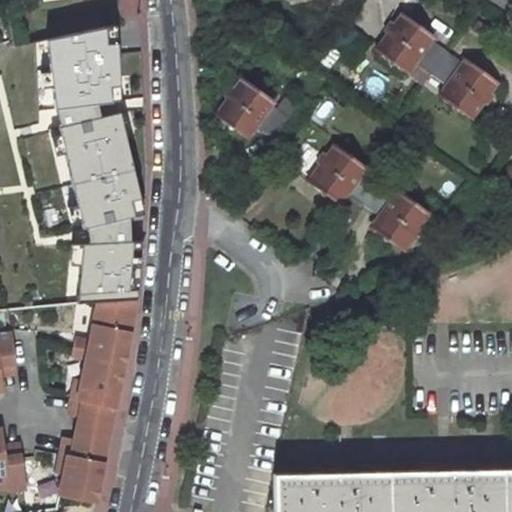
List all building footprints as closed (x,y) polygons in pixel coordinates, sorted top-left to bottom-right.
[(429,37),(398,14),(372,52),(403,75),(409,66),(442,90),(437,99),(468,121),(494,84),(464,61),(459,67),(426,43),(429,37)] [(270,102),(239,79),(212,117),(243,140),(250,130),(264,141),(280,117),(267,107),(270,102)] [(104,133),(39,129),(40,164),(67,165),(105,168),(104,133)] [(67,187),(113,190),(115,169),(113,134),(104,133),(105,168),(67,165),(67,187)] [(139,304),(150,169),(148,136),(113,134),(115,169),(113,190),(105,291),(104,307),(139,304)] [(363,169),(331,145),(304,182),(336,206),(343,197),(374,220),(369,229),(400,252),(427,214),(395,191),(391,197),(360,174),(363,169)] [(105,291),(91,292),(91,298),(76,299),(76,309),(97,307),(104,307),(105,291)] [(104,307),(97,307),(90,343),(76,341),(73,357),(87,360),(126,368),(139,304),(104,307)] [(0,395),(0,392),(0,379),(15,378),(10,337),(0,338),(0,395)] [(126,368),(87,360),(78,402),(72,401),(69,416),(101,423),(105,408),(117,410),(126,368)] [(105,408),(101,423),(114,426),(117,410),(105,408)] [(3,450),(0,432),(0,477),(6,477),(7,486),(8,494),(26,492),(20,458),(5,460),(3,450)] [(62,457),(70,459),(67,476),(62,498),(97,504),(109,450),(66,441),(62,457)] [(3,450),(5,460),(20,458),(19,447),(3,450)] [(70,459),(62,457),(59,474),(67,476),(70,459)] [(511,511),(511,470),(280,475),(280,511),(511,511)]
